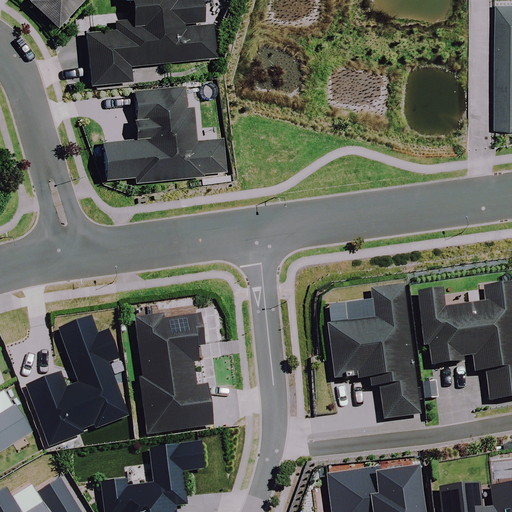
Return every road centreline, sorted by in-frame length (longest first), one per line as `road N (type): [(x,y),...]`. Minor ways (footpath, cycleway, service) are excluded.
road 1 (tertiary): [(511,194),(255,228)]
road 2 (residential): [(511,423),(270,450)]
road 3 (residential): [(270,450),(274,387),(255,228)]
road 4 (residential): [(73,252),(0,53)]
road 5 (tertiary): [(255,228),(73,252)]
